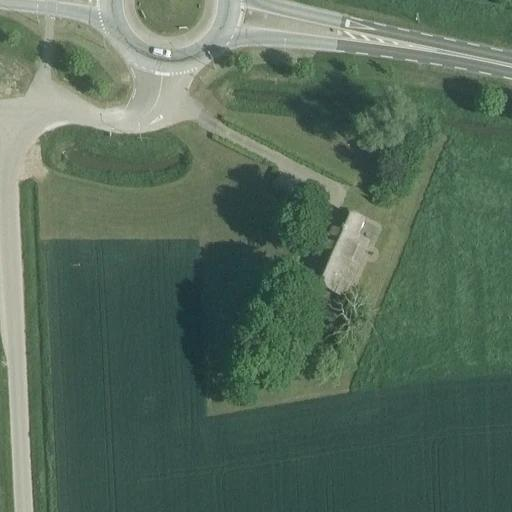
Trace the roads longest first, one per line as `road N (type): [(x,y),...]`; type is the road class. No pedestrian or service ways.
road 1 (unclassified): [(34,104),(8,166),(24,511)]
road 2 (primary): [(221,34),(511,74)]
road 3 (primary): [(511,66),(238,0)]
road 4 (unclassified): [(34,104),(133,123),(155,105),(167,63)]
